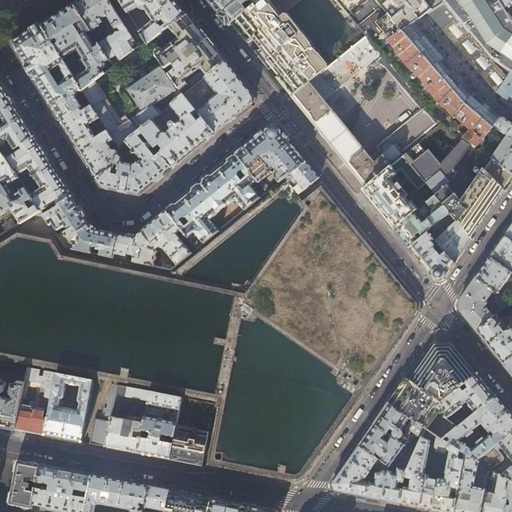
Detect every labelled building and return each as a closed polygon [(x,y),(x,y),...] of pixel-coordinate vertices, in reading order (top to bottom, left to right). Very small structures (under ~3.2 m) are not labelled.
[(108,0),(81,0),(74,5),(108,60),(116,55),(120,61),(137,47),(108,0)] [(119,0),(127,12),(137,5),(139,7),(140,8),(142,8),(143,8),(152,22),(140,32),(148,46),(155,39),(164,30),(169,27),(188,15),(175,0),(119,0)] [(207,0),(229,26),(234,22),(261,0),(207,0)] [(298,0),(261,0),(234,22),(235,22),(250,41),(253,39),(270,59),(283,75),(280,77),(295,95),(329,67),(286,15),(283,17),(280,14),(298,0)] [(335,0),(367,36),(376,47),(387,40),(397,53),(414,73),(415,73),(428,88),(428,89),(445,109),(446,109),(454,118),(456,117),(471,131),(463,140),(475,148),(493,127),(507,136),(491,159),(492,160),(499,165),(504,159),(505,160),(505,164),(502,167),(511,173),(511,72),(492,59),(442,0),(335,0)] [(442,0),(492,59),(511,72),(511,20),(507,13),(498,0),(442,0)] [(511,0),(498,0),(507,13),(511,4),(511,0)] [(60,14),(41,25),(53,43),(57,40),(59,43),(54,45),(63,59),(79,50),(85,59),(83,61),(87,68),(87,71),(75,79),(83,90),(84,92),(96,82),(113,68),(111,65),(106,65),(105,64),(109,61),(108,60),(74,5),(60,14)] [(207,39),(188,15),(169,27),(177,37),(175,39),(174,37),(168,42),(167,40),(166,40),(164,42),(163,45),(163,46),(159,46),(155,39),(148,46),(162,62),(166,69),(173,64),(177,69),(170,75),(181,90),(182,91),(189,85),(186,80),(198,71),(202,69),(208,76),(225,62),(207,39)] [(24,36),(13,43),(12,44),(13,45),(37,84),(60,121),(79,108),(81,107),(75,97),(77,94),(83,90),(75,79),(63,59),(54,45),(53,43),(41,25),(24,36)] [(376,47),(367,36),(329,67),(295,95),(292,98),(318,130),(344,162),(365,188),(404,157),(419,144),(442,125),(400,75),(398,72),(376,47)] [(120,61),(119,63),(124,68),(140,55),(140,50),(138,47),(137,47),(120,61)] [(239,79),(225,62),(208,76),(184,95),(214,133),(233,118),(252,103),(253,95),(239,79)] [(120,119),(96,82),(84,92),(90,101),(100,118),(108,130),(118,145),(120,148),(126,143),(142,129),(154,119),(172,105),(184,95),(182,91),(181,90),(178,93),(179,94),(166,103),(165,102),(163,103),(158,107),(155,108),(153,106),(176,90),(161,67),(128,90),(143,112),(131,121),(130,120),(126,115),(120,119)] [(12,100),(0,81),(0,146),(6,142),(8,143),(10,141),(15,149),(35,137),(12,100)] [(154,119),(142,129),(155,146),(161,154),(172,168),(193,151),(214,133),(184,95),(172,105),(183,118),(181,122),(180,122),(177,124),(177,123),(175,123),(171,125),(171,127),(172,128),(169,131),(169,132),(165,132),(154,119)] [(82,112),(79,108),(60,121),(79,151),(97,179),(115,167),(117,159),(117,158),(119,152),(113,151),(109,144),(111,143),(115,147),(118,145),(108,130),(97,137),(89,125),(100,118),(90,101),(84,105),(87,109),(82,112)] [(254,140),(236,154),(245,166),(248,163),(252,167),(249,170),(257,181),(266,193),(270,190),(262,181),(270,175),(270,170),(273,169),(277,168),(279,170),(276,173),(275,178),(278,183),(290,174),(291,173),(306,162),(283,133),(278,127),(271,126),(254,140)] [(151,149),(155,146),(142,129),(126,143),(141,161),(133,167),(131,165),(122,162),(123,160),(122,158),(121,158),(120,157),(117,158),(117,159),(115,167),(97,179),(102,187),(139,194),(156,181),(172,168),(161,154),(158,157),(151,149)] [(35,137),(15,149),(5,154),(17,174),(28,167),(37,181),(35,183),(37,186),(29,192),(34,199),(38,206),(40,210),(56,200),(59,204),(73,197),(54,166),(35,137)] [(444,169),(429,150),(426,153),(419,144),(404,157),(425,183),(435,195),(443,205),(456,194),(448,185),(450,183),(441,171),(444,169)] [(20,178),(17,174),(5,154),(0,146),(0,215),(11,209),(21,224),(34,216),(41,211),(40,210),(38,206),(32,210),(28,203),(34,199),(29,192),(27,189),(26,187),(15,194),(9,186),(20,178)] [(491,159),(480,151),(477,155),(489,164),(491,159)] [(201,183),(166,211),(182,230),(188,237),(195,231),(205,243),(219,231),(209,219),(220,211),(219,210),(224,206),(225,207),(235,198),(245,210),(260,198),(250,186),(257,181),(249,170),(245,166),(236,154),(201,183)] [(419,189),(425,183),(404,157),(365,188),(364,189),(382,210),(396,228),(418,209),(412,202),(410,204),(406,198),(409,196),(398,182),(395,185),(391,180),(397,175),(396,173),(402,169),(419,189)] [(511,173),(502,167),(499,165),(492,160),(485,170),(503,189),(505,191),(509,185),(511,181),(511,173)] [(320,178),(306,162),(291,173),(290,174),(304,190),(306,188),(307,189),(311,186),(310,186),(319,178),(320,178)] [(494,203),(503,189),(485,170),(484,170),(484,169),(461,201),(456,194),(443,205),(450,213),(470,237),(477,227),(494,203)] [(20,178),(26,187),(27,189),(31,186),(24,175),(20,178)] [(17,236),(0,246),(0,358),(222,400),(211,461),(295,477),(301,474),(415,313),(415,306),(317,186),(300,202),(288,186),(171,279),(60,257),(51,242),(17,236)] [(435,195),(418,209),(396,228),(394,230),(403,241),(409,249),(419,240),(416,236),(420,233),(424,237),(428,233),(430,232),(428,230),(434,225),(440,221),(450,213),(443,205),(435,195)] [(73,197),(59,204),(59,205),(44,215),(44,216),(53,230),(56,228),(58,232),(66,227),(69,231),(67,233),(68,235),(67,235),(73,244),(74,245),(73,249),(91,253),(92,246),(97,247),(97,250),(101,251),(100,255),(113,258),(115,252),(118,234),(93,229),(91,226),(73,197)] [(44,215),(41,211),(34,216),(37,220),(44,216),(44,215)] [(182,230),(166,211),(152,223),(136,236),(136,238),(118,234),(115,252),(135,256),(134,262),(155,267),(158,252),(157,250),(160,247),(164,248),(177,265),(192,253),(176,234),(182,230)] [(470,237),(450,213),(440,221),(448,229),(443,235),(434,225),(428,230),(430,232),(428,233),(434,239),(443,250),(455,264),(465,249),(472,239),(470,237)] [(434,239),(428,233),(424,237),(419,240),(409,249),(423,266),(434,280),(444,279),(449,273),(455,264),(443,250),(439,254),(435,249),(435,248),(434,247),(434,246),(434,245),(434,244),(433,243),(431,242),(434,239)] [(511,242),(504,237),(498,246),(490,257),(511,273),(511,242)] [(511,273),(490,257),(483,267),(475,278),(494,291),(502,297),(506,291),(502,288),(511,273)] [(486,301),(494,291),(475,278),(467,289),(459,301),(460,311),(469,323),(477,332),(494,317),(487,309),(486,301)] [(511,324),(509,327),(505,327),(496,315),(494,317),(477,332),(490,348),(503,364),(511,356),(511,324)] [(416,372),(410,381),(441,402),(476,375),(476,374),(467,364),(459,353),(452,344),(435,345),(431,350),(416,372)] [(511,356),(503,364),(511,375),(511,356)] [(27,368),(25,382),(16,429),(25,431),(39,434),(45,435),(49,419),(43,418),(45,410),(50,411),(57,374),(27,368)] [(478,373),(476,375),(441,402),(447,417),(459,426),(466,421),(462,416),(460,418),(453,414),(463,406),(462,404),(466,401),(469,404),(468,405),(475,413),(496,396),(487,384),(478,373)] [(94,380),(57,374),(50,411),(49,419),(45,435),(65,439),(72,440),(82,442),(94,380)] [(4,382),(1,377),(0,377),(0,426),(16,429),(25,382),(20,381),(15,384),(4,382)] [(441,402),(410,381),(406,378),(397,390),(388,403),(426,428),(431,431),(436,434),(443,439),(448,435),(459,426),(447,417),(441,402)] [(106,447),(119,385),(112,384),(106,410),(104,410),(103,414),(105,415),(104,418),(108,419),(108,422),(94,419),(90,444),(98,445),(106,447)] [(150,392),(119,385),(106,447),(122,450),(138,453),(150,392)] [(182,398),(150,392),(138,453),(152,456),(170,459),(176,429),(182,398)] [(501,402),(496,396),(475,413),(466,421),(459,426),(448,435),(451,438),(448,442),(461,451),(465,445),(460,442),(461,441),(481,424),(485,429),(509,410),(501,402)] [(382,412),(374,424),(400,442),(404,437),(402,436),(403,435),(403,433),(403,431),(401,429),(404,426),(422,438),(426,428),(388,403),(382,412)] [(511,414),(509,410),(485,429),(488,433),(492,432),(492,435),(489,435),(472,448),(470,448),(465,445),(461,451),(466,453),(477,460),(508,435),(511,432),(511,431),(511,414)] [(400,442),(374,424),(367,434),(359,446),(375,457),(377,454),(382,457),(380,460),(390,467),(397,456),(399,457),(401,457),(403,454),(403,453),(400,451),(405,445),(400,442)] [(427,438),(431,431),(426,428),(422,438),(415,452),(410,464),(408,469),(405,476),(399,504),(427,509),(442,511),(454,511),(466,453),(461,451),(448,442),(443,439),(436,434),(433,449),(434,451),(446,453),(448,451),(449,449),(451,450),(446,477),(439,475),(437,476),(437,477),(436,478),(428,476),(428,475),(427,473),(424,472),(430,442),(429,440),(429,439),(427,438)] [(208,435),(176,429),(170,459),(185,462),(202,466),(208,435)] [(511,431),(511,432),(511,438),(511,439),(508,435),(477,460),(478,461),(489,468),(491,469),(501,460),(502,458),(496,451),(500,448),(511,461),(511,465),(500,475),(511,481),(511,480),(511,431)] [(375,457),(359,446),(345,466),(332,484),(335,491),(350,494),(367,497),(370,477),(367,476),(370,471),(375,464),(385,471),(392,468),(390,467),(380,460),(375,457)] [(410,464),(415,452),(409,448),(401,460),(410,464)] [(478,461),(477,460),(466,453),(454,511),(480,511),(485,491),(488,479),(489,472),(477,469),(478,461)] [(33,505),(40,465),(30,463),(18,460),(10,505),(32,509),(33,505)] [(67,470),(40,465),(33,505),(46,507),(70,511),(84,511),(93,475),(67,470)] [(393,468),(392,468),(385,471),(371,476),(370,477),(367,497),(380,500),(399,504),(405,476),(408,469),(398,468),(396,474),(393,474),(393,471),(393,468)] [(500,475),(491,469),(489,468),(489,472),(488,479),(499,481),(496,494),(485,491),(480,511),(505,511),(511,481),(500,475)] [(114,479),(96,476),(93,475),(84,511),(143,511),(144,511),(145,507),(149,486),(138,484),(126,481),(114,479)] [(160,488),(149,486),(145,507),(159,510),(159,511),(147,511),(144,511),(143,511),(166,511),(171,490),(160,488)] [(198,495),(171,490),(166,511),(209,511),(212,498),(198,495)] [(237,503),(212,498),(209,511),(248,511),(250,505),(237,503)]
